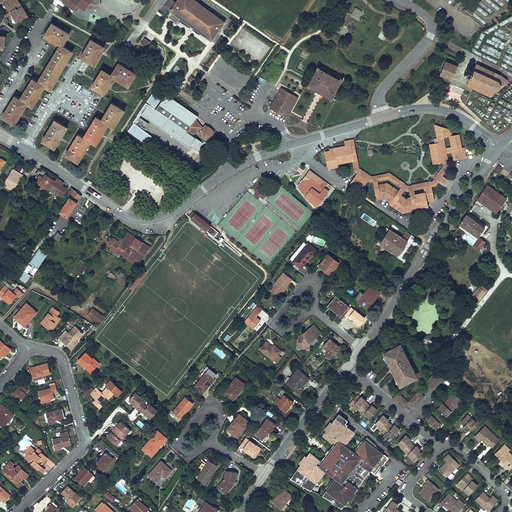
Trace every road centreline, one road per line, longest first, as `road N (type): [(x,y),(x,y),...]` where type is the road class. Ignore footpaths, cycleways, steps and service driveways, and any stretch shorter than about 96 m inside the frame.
road 1 (tertiary): [(361,347),(498,146)]
road 2 (tertiary): [(23,147),(134,218),(168,214),(231,170)]
road 3 (residential): [(13,511),(83,443),(62,358),(30,349)]
road 4 (track): [(0,321),(30,286),(84,306),(119,260)]
road 5 (unclassified): [(382,117),(380,94),(432,29),(402,0)]
road 6 (tertiary): [(264,474),(347,364)]
road 7 (tertiary): [(382,117),(438,109),(498,146)]
road 8 (residential): [(347,364),(440,447)]
